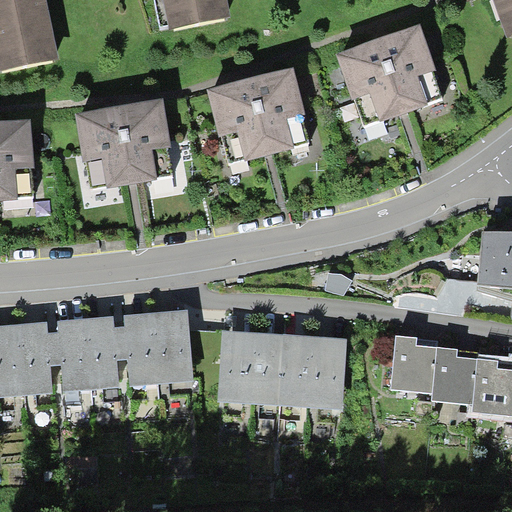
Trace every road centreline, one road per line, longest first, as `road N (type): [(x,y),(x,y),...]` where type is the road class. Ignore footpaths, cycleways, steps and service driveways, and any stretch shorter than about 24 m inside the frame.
road 1 (residential): [(177,256),(201,282),(241,295),(511,333)]
road 2 (residential): [(491,163),(394,213),(177,256)]
road 3 (residential): [(177,256),(0,274)]
